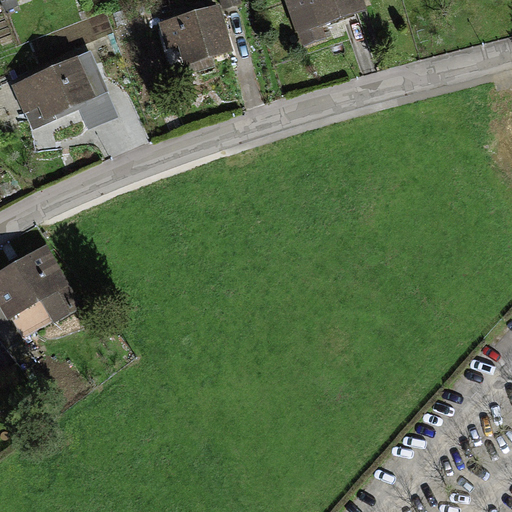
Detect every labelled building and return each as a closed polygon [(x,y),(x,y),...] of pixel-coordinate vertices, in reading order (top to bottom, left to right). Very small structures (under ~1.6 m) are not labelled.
[(373,13),(368,0),(292,0),(306,37),(373,13)] [(244,54),(229,6),(167,25),(174,47),(189,43),(197,69),(244,54)] [(109,100),(88,55),(20,87),(41,132),(109,100)] [(511,137),(492,158),(511,177),(511,137)] [(85,309),(50,250),(0,279),(0,302),(15,329),(48,310),(58,326),(85,309)]
